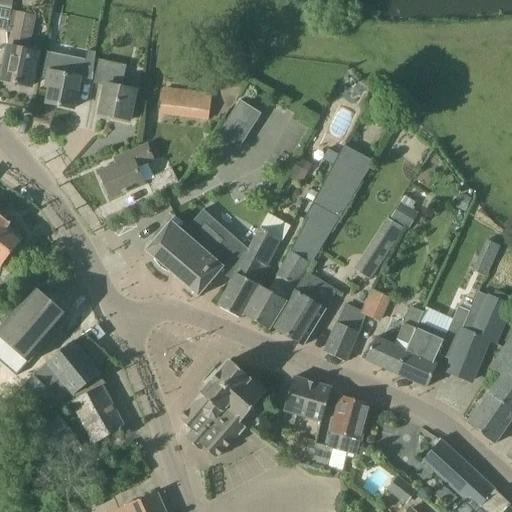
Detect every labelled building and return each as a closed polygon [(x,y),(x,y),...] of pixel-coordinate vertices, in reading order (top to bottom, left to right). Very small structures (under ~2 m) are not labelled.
[(0,30),(12,33),(9,47),(8,51),(6,50),(3,65),(5,65),(2,81),(5,82),(4,85),(14,87),(15,84),(30,87),(38,52),(28,50),(31,35),(31,34),(35,16),(12,11),(13,0),(1,0),(1,4),(1,5),(0,4),(0,30)] [(101,34),(83,30),(77,56),(96,60),(101,34)] [(68,50),(56,48),(48,87),(50,88),(47,104),(73,109),(80,78),(63,74),(68,50)] [(127,65),(99,60),(94,83),(105,86),(99,115),(130,121),(136,91),(122,88),(127,65)] [(212,94),(164,88),(160,113),(209,119),(212,94)] [(262,117),(241,103),(220,136),(242,149),(262,117)] [(374,163),(344,146),(304,218),(310,221),(268,291),(262,288),(245,317),(270,330),(272,327),(286,305),(288,302),(286,300),(308,262),(311,265),(374,163)] [(136,168),(153,161),(148,147),(116,161),(118,166),(101,174),(105,185),(102,186),(106,195),(109,194),(110,197),(143,183),(136,168)] [(172,169),(146,181),(153,196),(179,183),(172,169)] [(400,203),(391,218),(409,229),(418,214),(400,203)] [(183,224),(175,217),(171,221),(145,251),(154,259),(155,261),(156,262),(157,264),(158,266),(161,269),(162,270),(166,272),(170,273),(172,274),(199,297),(213,279),(219,271),(223,274),(233,279),(248,249),(203,210),(183,232),(179,229),(183,224)] [(23,239),(9,227),(11,223),(0,214),(0,266),(0,267),(23,239)] [(245,317),(262,288),(259,286),(270,267),(267,266),(281,240),(261,229),(248,249),(233,279),(218,307),(241,319),(243,316),(245,317)] [(372,243),(388,253),(394,242),(378,232),(372,243)] [(488,239),(474,269),(487,276),(501,245),(488,239)] [(288,302),(286,305),(272,327),(303,346),(336,291),(306,273),(288,302)] [(69,317),(35,288),(41,282),(33,276),(25,290),(30,294),(8,319),(0,329),(0,337),(14,349),(23,358),(30,363),(69,317)] [(362,313),(379,321),(390,298),(373,290),(370,297),(363,311),(362,313)] [(470,312),(459,307),(458,307),(446,335),(445,338),(448,339),(458,344),(451,360),(446,372),(472,382),(487,340),(498,345),(511,309),(511,306),(484,295),(469,333),(462,330),(470,312)] [(397,375),(420,323),(424,313),(412,308),(398,339),(401,341),(398,347),(376,337),(366,361),(397,375)] [(366,319),(344,309),(324,353),(346,362),(366,319)] [(420,323),(397,375),(426,388),(437,364),(430,361),(434,353),(441,356),(448,339),(445,338),(446,335),(443,333),(420,323)] [(511,419),(511,335),(490,368),(501,376),(468,425),(494,445),(511,419)] [(73,342),(50,361),(12,398),(26,412),(39,399),(55,383),(62,390),(65,387),(73,396),(100,375),(73,342)] [(267,393),(230,360),(196,400),(197,401),(180,420),(193,431),(186,439),(200,451),(203,447),(216,458),(234,439),(228,434),(267,393)] [(322,422),(332,388),(294,377),(284,411),(322,422)] [(103,387),(105,385),(104,384),(72,402),(95,444),(125,428),(103,387)] [(369,406),(341,397),(326,446),(316,443),(311,463),(328,468),(333,451),(356,456),(369,406)] [(57,413),(30,433),(40,447),(67,426),(57,413)] [(50,461),(78,441),(67,426),(40,447),(50,461)] [(311,463),(316,443),(296,437),(291,458),(311,463)] [(511,511),(511,509),(510,508),(511,505),(441,440),(424,458),(440,472),(438,475),(453,488),(455,486),(470,500),(466,504),(474,511),(511,511)] [(417,492),(398,477),(387,491),(406,505),(417,492)] [(448,508),(456,498),(440,483),(431,492),(448,508)] [(165,511),(156,492),(124,507),(126,511),(165,511)]
